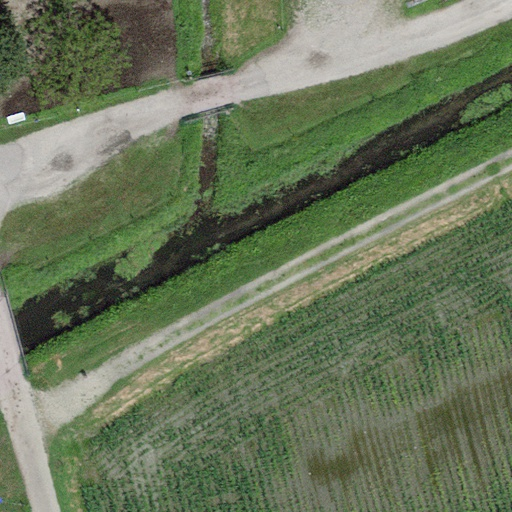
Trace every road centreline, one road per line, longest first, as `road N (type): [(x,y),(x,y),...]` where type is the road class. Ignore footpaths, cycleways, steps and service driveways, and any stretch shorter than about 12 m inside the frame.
road 1 (track): [(17,418),(511,174)]
road 2 (unclassified): [(0,350),(42,511)]
